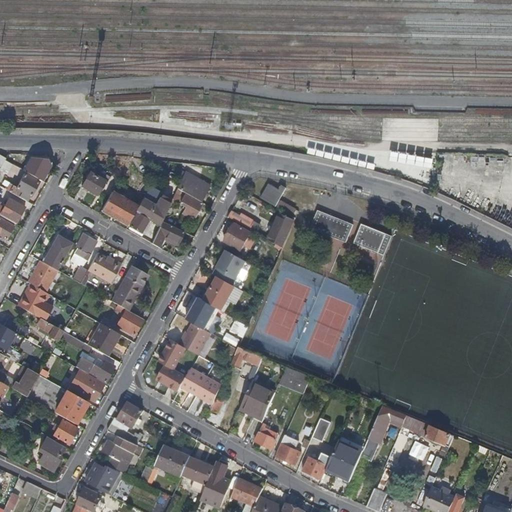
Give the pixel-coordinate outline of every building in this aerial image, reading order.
[(25,158),(19,169),(24,171),(29,163),(30,161),(25,158)] [(8,172),(12,165),(5,161),(1,168),(8,172)] [(29,163),(24,171),(37,179),(42,170),(29,163)] [(99,171),(96,177),(104,182),(108,176),(99,171)] [(185,172),(180,181),(176,188),(185,193),(200,202),(209,186),(185,172)] [(97,196),(104,182),(96,177),(89,173),(81,187),(97,196)] [(12,186),(9,192),(27,202),(38,182),(24,175),(16,188),(12,186)] [(278,191),(267,185),(259,198),(275,207),(285,189),(280,186),(278,191)] [(172,199),(179,203),(185,193),(176,188),(172,199)] [(138,206),(112,191),(101,211),(127,226),(135,212),(138,206)] [(185,193),(179,203),(186,207),(182,213),(192,219),(201,203),(200,202),(185,193)] [(148,219),(160,226),(162,220),(171,200),(161,195),(155,206),(142,199),(138,206),(135,212),(137,213),(129,227),(140,233),(148,219)] [(0,202),(0,215),(15,223),(24,207),(9,199),(4,208),(0,205),(0,202)] [(295,210),(280,202),(277,207),(292,215),(295,210)] [(352,224),(317,210),(310,228),(345,242),(352,224)] [(240,216),(231,211),(227,217),(249,229),(253,222),(254,220),(241,213),(240,216)] [(0,237),(5,240),(15,223),(0,215),(0,237)] [(282,215),(271,241),(282,247),(293,220),(282,215)] [(159,248),(163,239),(165,235),(178,242),(184,231),(162,220),(160,226),(151,244),(159,248)] [(253,222),(249,229),(256,233),(260,226),(253,222)] [(250,233),(234,223),(224,242),(240,251),(250,233)] [(391,235),(360,223),(353,242),(383,254),(391,235)] [(86,260),(96,242),(83,234),(75,248),(76,249),(70,260),(80,266),(82,267),(86,260)] [(165,235),(163,239),(177,245),(178,242),(165,235)] [(57,236),(42,262),(57,271),(71,244),(57,236)] [(244,260),(226,250),(216,267),(234,277),(244,260)] [(87,271),(110,284),(120,266),(106,259),(97,253),(88,270),(87,271)] [(106,259),(120,266),(121,264),(108,256),(106,259)] [(40,261),(28,283),(30,284),(44,292),(57,271),(42,262),(40,261)] [(132,265),(111,302),(125,310),(128,311),(149,275),(132,265)] [(80,266),(72,279),(80,284),(87,271),(88,270),(82,267),(80,266)] [(234,287),(217,277),(203,301),(213,306),(221,311),(227,300),(234,303),(241,290),(234,287)] [(30,284),(18,306),(40,318),(42,319),(45,321),(52,308),(43,303),(48,294),(44,292),(30,284)] [(57,286),(51,296),(62,302),(68,292),(57,286)] [(200,313),(202,309),(185,300),(177,313),(186,318),(186,319),(186,320),(191,323),(202,329),(208,317),(200,313)] [(220,321),(224,313),(221,311),(213,306),(209,314),(220,321)] [(133,335),(142,319),(128,311),(125,310),(116,325),(133,335)] [(7,318),(2,326),(5,327),(24,338),(28,330),(7,318)] [(79,322),(71,318),(63,331),(67,334),(72,325),(76,327),(79,322)] [(57,341),(63,331),(45,321),(42,319),(38,327),(41,329),(40,331),(57,341)] [(99,323),(87,345),(88,346),(103,354),(111,340),(114,341),(118,334),(99,323)] [(183,337),(178,345),(185,348),(198,356),(210,333),(202,329),(191,323),(186,333),(184,338),(183,337)] [(5,328),(5,327),(2,326),(0,324),(0,345),(6,349),(14,333),(5,328)] [(85,352),(88,346),(87,345),(71,336),(68,342),(85,352)] [(234,338),(232,345),(237,348),(238,347),(240,341),(234,338)] [(111,340),(103,354),(106,356),(114,341),(111,340)] [(173,370),(185,348),(178,345),(171,340),(159,361),(164,364),(157,379),(178,391),(181,386),(186,377),(173,370)] [(247,381),(251,383),(252,380),(262,357),(238,347),(237,348),(231,363),(240,367),(243,360),(256,365),(255,367),(253,366),(247,381)] [(55,348),(52,354),(58,357),(61,352),(55,348)] [(9,349),(5,356),(16,362),(19,355),(9,349)] [(104,382),(113,366),(105,361),(104,362),(98,358),(94,365),(89,362),(84,371),(104,382)] [(39,373),(45,377),(52,366),(46,362),(39,373)] [(15,382),(11,388),(26,397),(38,375),(24,367),(15,382)] [(282,376),(306,386),(310,377),(286,367),(282,376)] [(181,386),(214,404),(216,399),(221,386),(191,369),(186,377),(181,386)] [(37,403),(49,381),(38,375),(26,397),(37,403)] [(93,401),(103,384),(93,379),(93,377),(88,375),(76,397),(81,399),(84,396),(93,401)] [(7,377),(3,384),(7,386),(11,388),(15,382),(7,377)] [(49,381),(37,403),(54,413),(66,391),(49,381)] [(255,413),(254,416),(263,420),(275,392),(261,386),(251,383),(241,407),(255,413)] [(66,391),(54,413),(73,424),(86,402),(81,399),(76,397),(66,391)] [(209,413),(216,416),(222,402),(216,399),(214,404),(209,413)] [(118,419),(123,423),(130,427),(132,428),(142,412),(129,403),(127,403),(118,419)] [(356,412),(375,420),(379,411),(360,403),(356,412)] [(391,420),(403,424),(407,416),(382,406),(364,450),(361,457),(370,461),(378,443),(381,444),(391,420)] [(240,410),(254,416),(255,413),(241,407),(240,410)] [(213,423),(216,416),(209,413),(207,420),(213,423)] [(431,427),(432,426),(407,416),(403,424),(401,427),(444,445),(440,454),(445,456),(454,437),(431,427)] [(118,419),(114,418),(107,431),(116,435),(120,428),(123,423),(118,419)] [(330,423),(320,418),(312,438),(322,442),(330,423)] [(76,429),(62,420),(52,437),(67,445),(76,429)] [(123,423),(120,428),(127,432),(130,427),(123,423)] [(268,430),(270,427),(263,424),(255,442),(272,450),(279,435),(268,430)] [(120,428),(116,435),(118,436),(136,445),(142,435),(139,433),(138,435),(136,434),(134,436),(127,432),(120,428)] [(124,474),(129,464),(137,446),(136,445),(118,436),(115,444),(108,440),(102,452),(112,458),(109,467),(124,474)] [(299,442),(284,436),(281,444),(282,445),(277,457),(295,465),(301,453),(295,450),(299,442)] [(58,456),(63,447),(46,437),(38,450),(42,453),(37,461),(40,462),(39,464),(51,471),(60,457),(58,456)] [(328,466),(326,470),(350,480),(361,457),(364,450),(339,440),(330,461),(328,466)] [(137,446),(129,464),(134,467),(143,448),(137,446)] [(189,457),(163,446),(159,456),(155,466),(181,477),(182,474),(189,457)] [(486,455),(488,450),(479,446),(476,451),(486,455)] [(511,466),(511,459),(502,455),(499,462),(511,466)] [(190,488),(203,493),(206,485),(211,474),(214,467),(190,457),(189,457),(182,474),(194,479),(190,488)] [(303,471),(321,480),(326,470),(328,466),(318,462),(309,457),(303,471)] [(321,457),(318,462),(328,466),(330,461),(321,457)] [(222,479),(227,466),(217,462),(212,474),(211,474),(206,485),(203,493),(201,497),(211,502),(211,504),(220,508),(226,494),(217,490),(222,479)] [(100,490),(105,493),(107,489),(103,487),(111,472),(95,463),(85,482),(100,490)] [(147,467),(139,482),(146,485),(149,478),(153,470),(147,467)] [(243,511),(251,511),(258,497),(262,489),(239,479),(231,496),(247,503),(243,511)] [(23,493),(37,499),(42,489),(28,482),(23,493)] [(99,502),(102,496),(85,488),(77,505),(92,511),(94,511),(97,507),(102,510),(104,504),(99,502)] [(440,492),(431,488),(423,506),(435,511),(448,511),(455,498),(449,496),(450,492),(442,489),(440,492)] [(378,511),(387,494),(374,489),(366,507),(377,511),(378,511)] [(156,501),(168,507),(172,498),(160,491),(156,501)] [(18,496),(12,494),(5,508),(3,511),(9,511),(11,509),(12,509),(18,496)] [(280,511),(281,510),(268,505),(269,502),(258,497),(251,511),(280,511)] [(448,511),(457,511),(463,500),(456,497),(455,498),(448,511)] [(472,508),(477,511),(481,502),(476,500),(472,508)] [(304,511),(305,511),(284,503),(281,510),(280,511),(304,511)]
